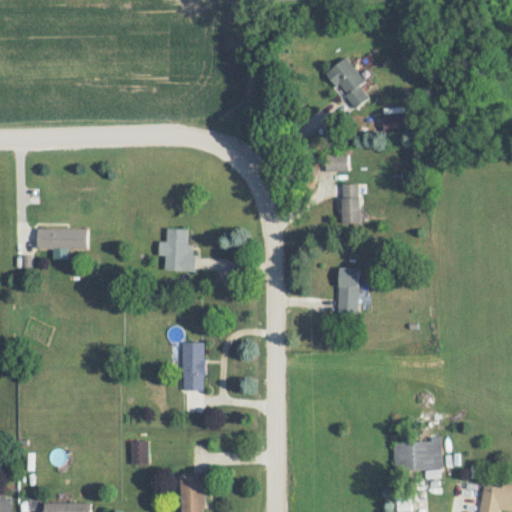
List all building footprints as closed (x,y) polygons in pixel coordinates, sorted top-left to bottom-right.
[(361,84),(366,80),(346,56),(328,71),(357,107),(370,96),(361,84)] [(384,114),(384,132),(407,132),(407,114),(384,114)] [(349,153),(326,153),(326,170),(349,170),(349,153)] [(361,222),(361,183),(342,183),(342,222),(361,222)] [(88,227),(39,227),(39,247),(88,247),(88,227)] [(196,270),(197,244),(188,244),(189,228),(168,227),(168,244),(161,243),(160,254),(166,254),(165,269),(196,270)] [(340,315),(359,315),(359,267),(340,267),(340,315)] [(206,390),(206,341),(184,341),(184,390),(206,390)] [(395,471),(442,471),(442,440),(395,440),(395,471)] [(133,463),(149,463),(149,441),(133,441),(133,463)] [(206,511),(206,474),(182,474),(182,511),(206,511)] [(485,485),(480,511),(500,511),(501,510),(511,511),(511,479),(504,478),(502,487),(485,485)] [(91,511),(91,502),(44,502),(44,511),(91,511)]
